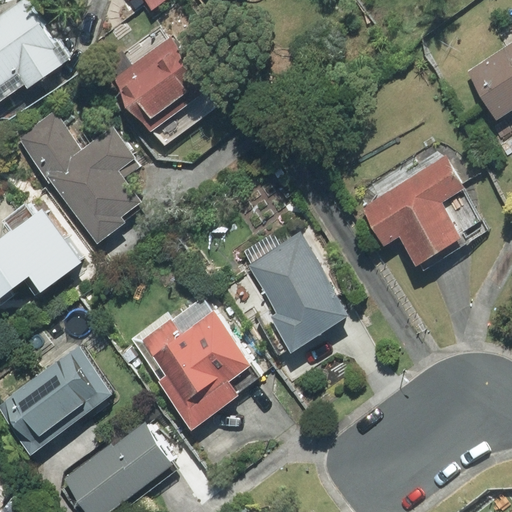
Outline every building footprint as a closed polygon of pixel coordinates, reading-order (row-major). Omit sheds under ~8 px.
[(170,0),(143,0),(152,13),(170,0)] [(67,69),(25,1),(0,17),(0,87),(17,77),(27,94),(67,69)] [(210,93),(171,40),(114,82),(152,134),(210,93)] [(511,40),(460,73),(489,120),(511,105),(511,40)] [(119,173),(139,159),(117,127),(86,148),(59,110),(19,138),(93,246),(145,210),(119,173)] [(398,238),(415,266),(487,223),(443,150),(363,198),(365,202),(357,207),(382,248),(390,243),(398,238)] [(83,269),(45,212),(0,241),(0,301),(30,281),(40,297),(83,269)] [(291,353),(351,318),(301,234),(250,263),(279,312),(270,317),(291,353)] [(198,289),(128,337),(191,430),(262,381),(198,289)] [(81,343),(0,398),(0,416),(27,456),(117,395),(81,343)] [(110,511),(176,462),(145,419),(133,427),(136,431),(113,447),(110,443),(61,478),(82,511),(110,511)] [(168,511),(230,511),(245,502),(225,473),(168,511)] [(0,511),(37,511),(40,510),(0,478),(0,511)]
